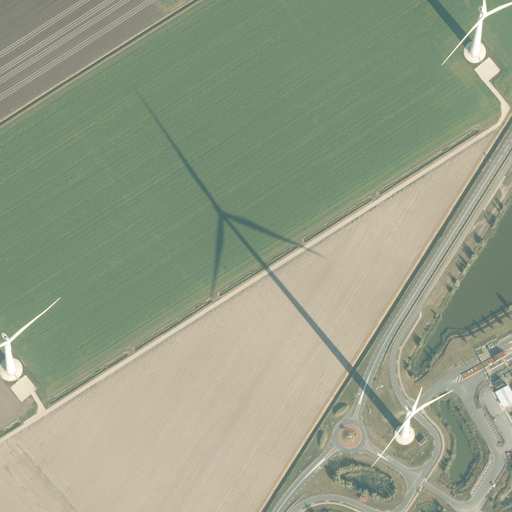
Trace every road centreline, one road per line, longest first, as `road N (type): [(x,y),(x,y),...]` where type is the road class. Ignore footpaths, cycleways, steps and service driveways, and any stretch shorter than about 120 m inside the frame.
road 1 (unclassified): [(419,480),(437,444),(399,396),(395,348),(511,160)]
road 2 (trunk): [(511,139),(392,329),(353,420)]
